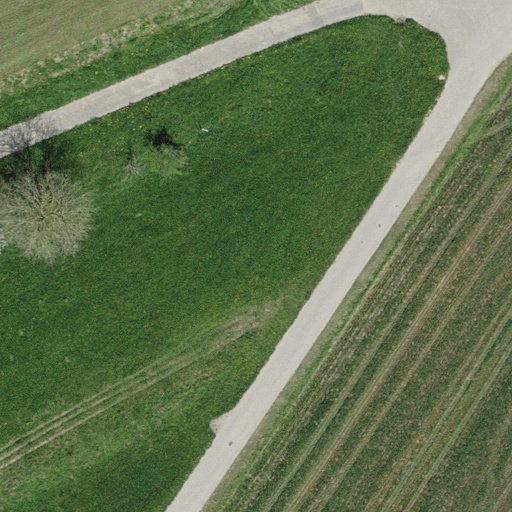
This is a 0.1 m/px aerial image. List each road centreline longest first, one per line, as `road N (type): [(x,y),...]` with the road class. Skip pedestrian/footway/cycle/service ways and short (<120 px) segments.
road 1 (track): [(140,511),(471,6),(421,0)]
road 2 (track): [(336,0),(142,59),(0,119)]
road 3 (track): [(285,285),(0,452)]
